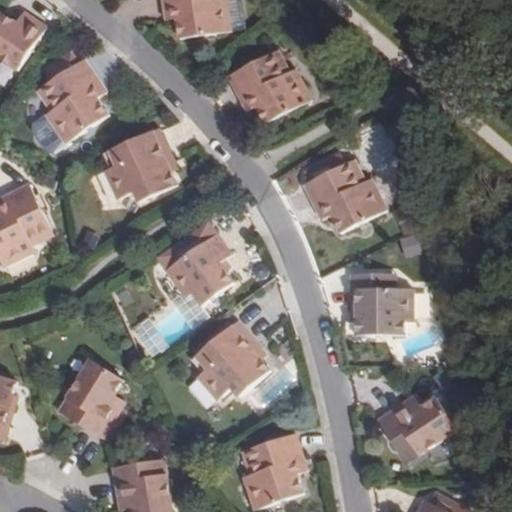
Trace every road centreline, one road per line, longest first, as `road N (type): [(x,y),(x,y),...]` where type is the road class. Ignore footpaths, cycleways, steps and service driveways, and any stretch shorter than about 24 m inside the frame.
road 1 (residential): [(71,0),(197,113),(275,228),(314,325),(352,511)]
road 2 (track): [(320,0),(511,163)]
